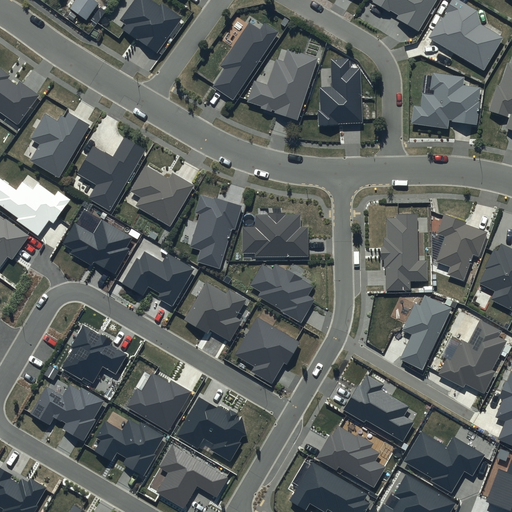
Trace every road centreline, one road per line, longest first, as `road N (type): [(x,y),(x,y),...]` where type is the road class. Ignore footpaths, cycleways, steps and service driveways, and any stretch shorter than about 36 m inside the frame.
road 1 (residential): [(340,170),(276,165),(217,146),(0,7)]
road 2 (residential): [(340,170),(341,323),(234,511)]
road 3 (residential): [(511,178),(448,168),(340,170)]
